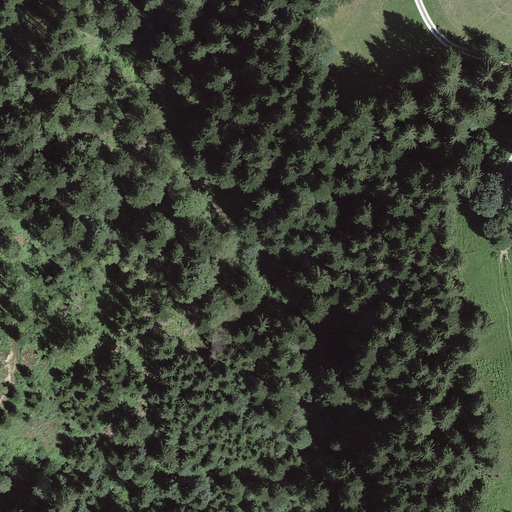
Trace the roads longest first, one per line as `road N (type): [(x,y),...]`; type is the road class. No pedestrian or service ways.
road 1 (track): [(323,391),(404,511)]
road 2 (track): [(418,0),(445,41),(511,70)]
